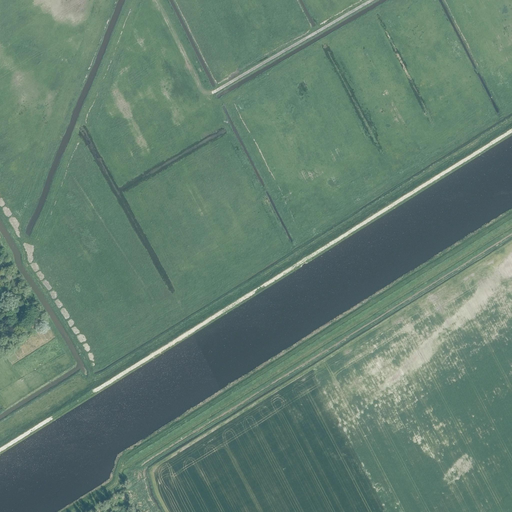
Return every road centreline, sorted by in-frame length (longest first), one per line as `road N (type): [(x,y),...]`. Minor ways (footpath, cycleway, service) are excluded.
road 1 (track): [(0,447),(511,123)]
road 2 (track): [(75,511),(116,484),(126,457),(511,220)]
